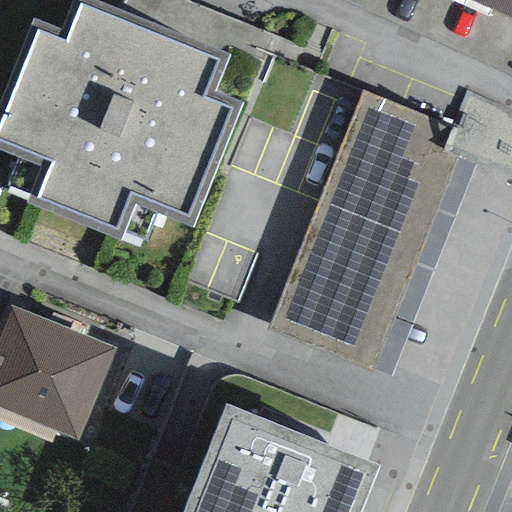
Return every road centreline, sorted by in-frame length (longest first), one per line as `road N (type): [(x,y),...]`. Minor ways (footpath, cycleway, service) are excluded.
road 1 (unknown): [(295,0),(511,89)]
road 2 (residential): [(449,511),(511,359)]
